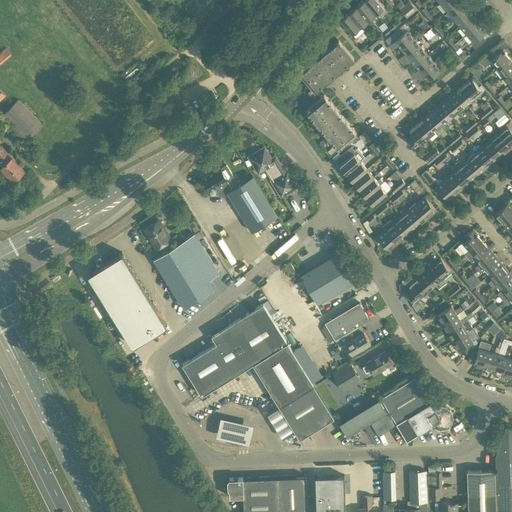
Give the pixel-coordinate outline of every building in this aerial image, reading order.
[(364,0),(362,0),(356,6),(368,19),(376,13),(364,0)] [(378,0),(364,0),(376,13),(384,6),(378,0)] [(443,0),(440,2),(447,10),(458,0),(443,0)] [(460,0),(458,0),(447,10),(453,18),(466,7),(460,0)] [(409,1),(404,4),(412,13),(416,10),(409,1)] [(404,4),(399,8),(407,17),(412,13),(404,4)] [(356,6),(348,12),(360,26),(368,19),(356,6)] [(424,7),(420,10),(429,20),(433,17),(424,7)] [(466,7),(453,18),(460,26),(473,15),(466,7)] [(348,12),(340,19),(352,33),(360,26),(348,12)] [(473,15),(460,26),(467,34),(480,23),(473,15)] [(419,25),(423,30),(429,26),(424,20),(419,25)] [(480,23),(467,34),(473,42),(486,31),(480,23)] [(436,24),(433,27),(441,37),(444,34),(436,24)] [(407,30),(395,40),(401,48),(414,38),(407,30)] [(414,38),(401,48),(408,56),(420,46),(414,38)] [(451,39),(447,41),(455,51),(459,48),(451,39)] [(338,40),(299,73),(312,88),(306,93),(314,102),(313,103),(305,110),(338,149),(357,133),(324,94),(321,96),(317,92),(316,93),(315,91),(354,58),(338,40)] [(420,46),(408,56),(415,64),(427,54),(420,46)] [(4,47),(0,51),(0,62),(10,53),(4,47)] [(494,48),(479,61),(484,67),(490,62),(496,69),(510,57),(503,49),(498,53),(494,48)] [(427,54),(415,64),(421,72),(434,62),(427,54)] [(511,59),(510,57),(496,69),(503,76),(511,68),(511,59)] [(434,62),(421,72),(428,80),(435,74),(439,79),(444,74),(434,62)] [(511,68),(503,76),(509,84),(511,81),(511,68)] [(471,78),(463,85),(474,98),(483,92),(471,78)] [(463,85),(455,91),(467,105),(471,101),(473,104),(476,101),(474,98),(463,85)] [(455,91),(447,98),(459,112),(461,114),(464,111),(462,109),(467,105),(455,91)] [(447,98),(439,104),(451,118),(459,112),(447,98)] [(18,100),(1,116),(24,141),(42,124),(18,100)] [(439,104),(432,111),(443,125),(451,118),(439,104)] [(432,111),(424,118),(435,131),(438,135),(446,128),(443,125),(432,111)] [(424,118),(416,124),(427,138),(435,131),(424,118)] [(507,126),(499,133),(511,146),(511,145),(511,122),(511,121),(506,125),(507,126)] [(411,135),(407,138),(415,148),(427,138),(416,124),(408,131),(411,135)] [(499,133),(492,139),(503,153),(511,146),(499,133)] [(0,159),(3,157),(7,162),(1,167),(13,180),(24,170),(12,157),(14,155),(9,150),(7,152),(0,144),(0,143),(2,141),(0,138),(0,159)] [(492,139),(484,146),(495,160),(503,153),(492,139)] [(484,146),(476,153),(487,166),(495,160),(484,146)] [(264,147),(249,157),(259,172),(265,168),(268,174),(280,167),(276,161),(274,162),(264,147)] [(347,158),(340,164),(347,172),(360,161),(365,157),(358,148),(355,151),(351,147),(343,154),(347,158)] [(436,148),(423,158),(428,164),(441,153),(438,150),(436,148)] [(476,153),(468,159),(479,173),(487,166),(476,153)] [(459,159),(456,161),(472,179),(479,173),(468,159),(463,164),(459,159)] [(360,161),(347,172),(353,180),(367,169),(360,161)] [(458,168),(452,172),(464,186),(472,179),(456,161),(454,163),(458,168)] [(227,165),(221,168),(220,167),(202,178),(210,190),(214,187),(219,194),(221,193),(222,195),(225,195),(228,193),(229,193),(228,191),(232,189),(232,188),(227,180),(233,176),(227,165)] [(280,167),(268,174),(272,180),(281,196),(297,186),(287,171),(284,173),(280,167)] [(367,169),(353,180),(360,188),(373,176),(367,169)] [(426,170),(421,174),(430,185),(435,181),(426,170)] [(392,171),(389,178),(395,181),(398,173),(392,171)] [(452,172),(445,179),(456,193),(464,186),(452,172)] [(232,189),(228,191),(229,193),(228,193),(252,231),(278,216),(253,176),(232,188),(232,189)] [(373,176),(360,188),(366,196),(383,182),(380,178),(377,181),(373,176)] [(390,188),(394,193),(405,183),(402,179),(390,188)] [(414,179),(409,183),(419,194),(423,190),(414,179)] [(437,186),(434,189),(441,198),(445,196),(448,199),(456,193),(445,179),(437,186)] [(384,181),(383,182),(366,196),(373,204),(387,193),(386,192),(390,188),(384,181)] [(427,194),(417,203),(428,216),(436,210),(429,201),(431,199),(427,194)] [(417,203),(409,209),(420,223),(428,216),(417,203)] [(511,207),(508,203),(495,213),(502,222),(511,213),(511,207)] [(409,209),(401,216),(412,229),(420,223),(409,209)] [(511,213),(502,222),(508,229),(511,226),(511,213)] [(367,219),(363,223),(370,233),(373,231),(368,223),(375,218),(373,215),(367,219)] [(401,216),(393,223),(405,236),(412,229),(401,216)] [(158,220),(145,229),(156,247),(158,246),(162,253),(173,247),(168,240),(170,239),(158,220)] [(393,223),(385,229),(397,243),(405,236),(393,223)] [(162,253),(154,258),(184,307),(215,288),(209,279),(219,273),(212,261),(218,258),(201,230),(200,231),(197,226),(192,229),(194,233),(173,247),(162,253)] [(234,227),(209,241),(223,266),(248,251),(234,227)] [(385,229),(377,236),(388,250),(397,243),(385,229)] [(468,238),(458,247),(464,255),(482,240),(473,229),(465,235),(468,238)] [(482,240),(464,255),(471,262),(475,259),(488,248),(482,240)] [(488,248),(475,259),(479,264),(475,267),(478,270),(495,256),(488,248)] [(90,272),(88,273),(133,346),(135,344),(134,343),(166,323),(122,252),(120,253),(121,255),(91,274),(90,272)] [(350,278),(348,275),(349,274),(346,270),(345,270),(336,255),(337,254),(337,253),(300,274),(317,303),(353,281),(353,280),(351,281),(350,278)] [(495,256),(478,270),(481,273),(484,270),(488,274),(501,263),(495,256)] [(440,258),(432,265),(446,282),(447,281),(444,278),(452,272),(440,258)] [(501,263),(488,274),(492,279),(488,283),(491,286),(508,271),(501,263)] [(432,265),(424,272),(435,285),(437,284),(440,288),(446,282),(432,265)] [(463,273),(460,276),(464,281),(467,279),(471,276),(466,271),(463,274),(463,273)] [(511,276),(508,271),(491,286),(493,289),(497,286),(501,290),(511,281),(511,276)] [(424,272),(416,278),(428,292),(435,285),(424,272)] [(412,289),(407,294),(414,303),(419,299),(428,292),(416,278),(408,285),(412,289)] [(511,281),(501,290),(508,298),(511,294),(511,281)] [(359,302),(325,323),(335,340),(347,333),(360,325),(369,319),(359,302)] [(263,303),(228,324),(233,332),(241,327),(261,358),(287,342),(263,303)] [(453,304),(436,314),(442,323),(462,310),(465,308),(463,305),(456,309),(453,304)] [(462,310),(442,323),(448,332),(468,319),(473,316),(471,312),(465,316),(462,310)] [(468,319),(448,332),(453,340),(473,328),(478,325),(475,322),(471,324),(468,319)] [(253,363),(261,358),(241,327),(233,332),(228,324),(211,335),(216,342),(182,364),(184,366),(202,395),(253,363)] [(347,333),(335,340),(339,346),(343,344),(350,355),(370,342),(364,331),(363,331),(360,325),(347,333)] [(473,328),(453,340),(461,354),(474,347),(473,345),(477,342),(475,339),(479,337),(473,328)] [(500,331),(495,334),(500,339),(497,346),(500,347),(502,342),(503,340),(503,338),(505,338),(507,337),(501,330),(500,331)] [(471,351),(468,361),(473,363),(483,367),(489,350),(491,344),(481,340),(477,353),(471,351)] [(287,342),(261,358),(253,363),(299,439),(334,417),(314,385),(287,342)] [(489,350),(483,367),(493,370),(498,353),(500,347),(497,346),(496,346),(494,352),(489,350)] [(498,353),(493,370),(496,371),(495,372),(502,374),(508,356),(510,351),(506,349),(504,355),(498,353)] [(367,364),(362,366),(366,373),(371,370),(374,374),(393,362),(386,350),(366,362),(367,364)] [(511,357),(508,356),(502,374),(502,376),(506,377),(506,376),(511,378),(511,377),(511,357)] [(361,379),(355,371),(350,362),(333,373),(343,390),(361,379)] [(415,376),(381,397),(406,439),(431,424),(432,426),(433,427),(434,427),(435,428),(436,429),(437,429),(438,429),(439,430),(441,430),(442,430),(444,429),(445,429),(446,429),(447,428),(448,427),(449,426),(450,425),(451,424),(452,423),(452,422),(453,420),(453,419),(453,418),(453,417),(453,415),(452,414),(452,413),(451,411),(450,410),(450,409),(449,409),(448,408),(447,407),(445,406),(444,406),(443,406),(441,406),(440,406),(439,406),(437,406),(436,406),(433,408),(429,402),(430,402),(415,376)] [(379,398),(339,422),(347,435),(363,425),(369,435),(371,433),(373,436),(378,433),(394,424),(379,398)] [(252,425),(221,418),(217,437),(248,443),(252,425)] [(496,469),(495,469),(497,509),(511,508),(511,426),(505,424),(495,455),(496,469)] [(495,469),(467,470),(468,511),(496,511),(496,509),(497,509),(495,469)] [(411,508),(397,509),(399,509),(399,511),(427,511),(427,486),(426,472),(426,470),(409,471),(411,508)] [(363,508),(358,509),(357,511),(373,511),(373,508),(372,508),(371,496),(374,496),(373,471),(359,472),(360,496),(362,496),(363,508)] [(395,471),(383,472),(383,492),(395,491),(395,471)] [(441,471),(426,472),(427,486),(428,486),(442,486),(441,471)] [(330,475),(315,476),(315,487),(315,498),(331,498),(330,475)] [(345,475),(330,475),(331,498),(346,497),(345,486),(345,485),(345,480),(345,475)] [(308,511),(307,476),(275,477),(275,511),(308,511)] [(229,478),(227,480),(228,488),(229,490),(230,497),(243,496),(243,511),(275,511),(275,477),(243,478),(229,478)] [(442,486),(428,486),(429,499),(442,498),(442,486)] [(331,498),(315,498),(316,509),(346,509),(346,497),(331,498)] [(449,500),(438,501),(438,511),(457,511),(457,503),(449,503),(449,500)]
